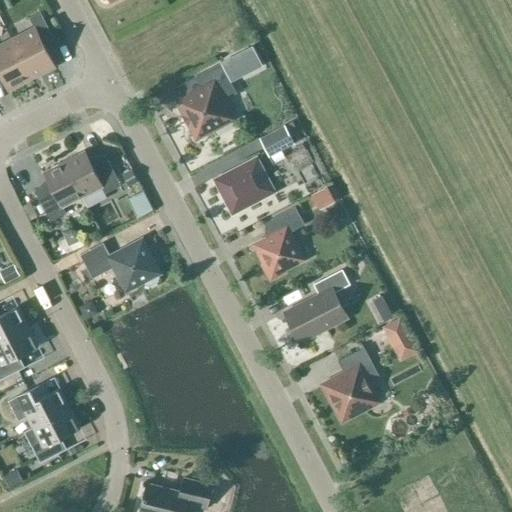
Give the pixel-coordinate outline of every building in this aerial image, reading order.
[(40,12),(29,18),(32,23),(43,18),(40,12)] [(12,38),(32,79),(55,67),(34,27),(12,38)] [(32,79),(12,38),(0,44),(0,74),(9,91),(32,79)] [(189,123),(187,124),(196,141),(210,133),(209,131),(232,119),(220,97),(234,90),(221,64),(195,77),(201,90),(178,102),(189,123)] [(295,145),(285,125),(259,138),(269,158),(295,145)] [(82,197),(88,209),(108,199),(105,194),(120,186),(105,156),(90,163),(84,152),(64,162),(82,197)] [(233,212),(272,191),(256,160),(217,181),(233,212)] [(82,197),(64,162),(44,173),(50,184),(35,192),(50,222),(66,214),(62,207),(82,197)] [(270,281),(286,273),(285,271),(305,260),(290,233),(304,225),(295,207),(270,220),(276,232),(253,244),(264,264),(262,265),(270,281)] [(114,267),(126,291),(144,282),(145,284),(150,286),(157,282),(158,278),(157,275),(160,273),(142,239),(110,256),(103,243),(80,255),(92,279),(114,267)] [(319,296),(286,313),(301,341),(345,318),(333,294),(350,285),(342,270),(314,285),(319,296)] [(0,341),(27,327),(17,307),(0,315),(0,341)] [(418,351),(401,317),(382,327),(399,361),(418,351)] [(37,347),(27,327),(0,341),(0,380),(20,370),(15,359),(37,347)] [(366,380),(378,374),(364,348),(342,359),(348,372),(324,385),(335,407),(333,408),(341,423),(356,416),(355,414),(377,402),(366,380)] [(33,428),(69,409),(58,389),(36,401),(31,390),(8,401),(18,421),(27,417),(33,428)] [(62,451),(57,440),(79,429),(69,409),(33,428),(12,438),(24,461),(36,455),(40,463),(62,451)] [(3,478),(9,488),(19,483),(14,473),(3,478)] [(212,485),(183,478),(180,492),(147,483),(139,511),(184,511),(187,504),(206,509),(212,485)]
